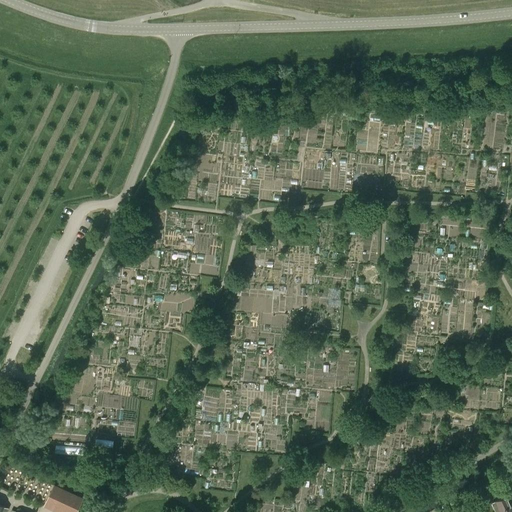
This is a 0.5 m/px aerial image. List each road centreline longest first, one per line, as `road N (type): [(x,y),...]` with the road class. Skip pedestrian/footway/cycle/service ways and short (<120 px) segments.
road 1 (unclassified): [(0,456),(127,189),(171,71),(173,29)]
road 2 (tertiary): [(511,13),(327,25)]
road 3 (tertiary): [(327,25),(173,29)]
